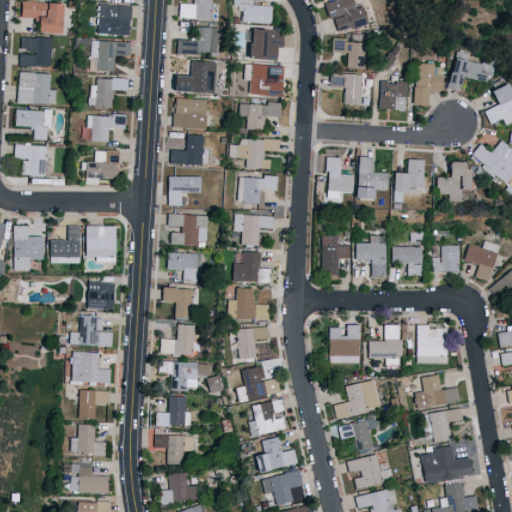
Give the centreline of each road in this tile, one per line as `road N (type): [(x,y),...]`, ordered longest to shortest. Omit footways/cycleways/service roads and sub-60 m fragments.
road 1 (residential): [(334,511),(295,329),(312,36),(297,0)]
road 2 (residential): [(136,511),(132,450),(159,0)]
road 3 (residential): [(503,511),(473,321),(455,305)]
road 4 (residential): [(298,305),(455,305)]
road 5 (residential): [(307,133),(450,131)]
road 6 (residential): [(12,205),(147,206)]
